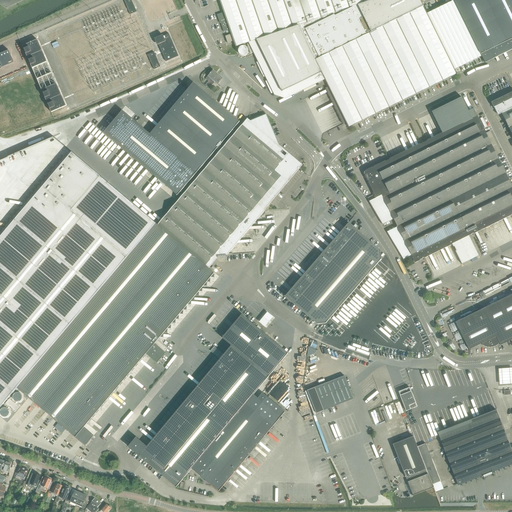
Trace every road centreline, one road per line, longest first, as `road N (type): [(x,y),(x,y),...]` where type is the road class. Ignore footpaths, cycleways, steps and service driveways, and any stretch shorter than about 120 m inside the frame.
road 1 (unclassified): [(0,451),(192,511)]
road 2 (unknown): [(77,117),(78,142),(159,206)]
